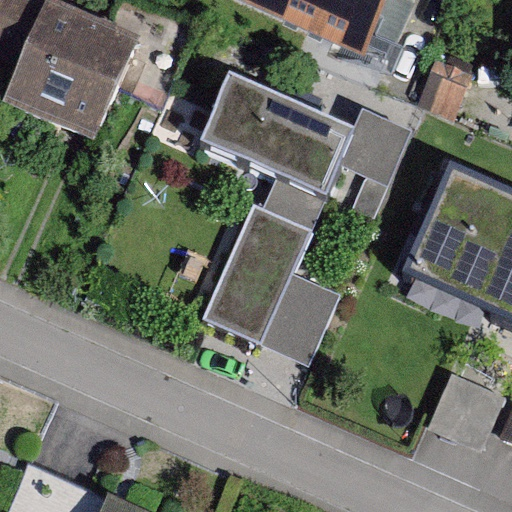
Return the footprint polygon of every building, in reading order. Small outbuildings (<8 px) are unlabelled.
[(139,49),(27,0),(0,0),(0,60),(19,69),(5,101),(97,142),(139,49)] [(388,0),(144,0),(141,9),(346,97),(388,0)] [(473,82),(439,66),(420,107),(454,123),(473,82)] [(354,136),(231,84),(200,149),(278,184),(263,212),(312,234),(342,169),(366,182),(354,214),(374,224),(412,139),(365,116),(354,136)] [(254,208),(204,323),(308,369),(338,298),(294,278),(312,234),(263,212),(254,208)] [(414,297),(511,338),(511,233),(451,208),(414,297)] [(505,403),(455,380),(430,434),(456,447),(481,458),(505,403)] [(511,418),(502,439),(511,443),(511,418)]
